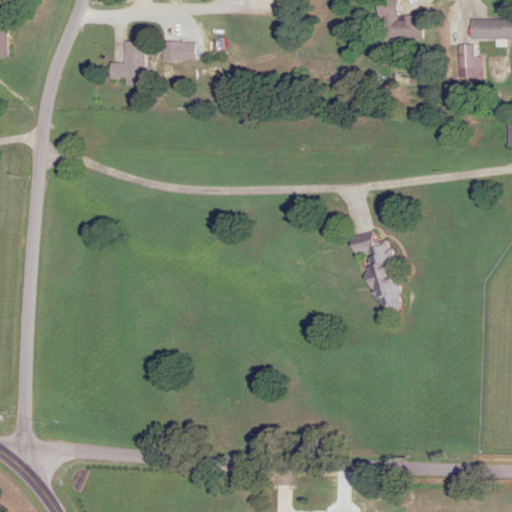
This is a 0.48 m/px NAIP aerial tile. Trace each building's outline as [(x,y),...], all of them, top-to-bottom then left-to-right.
[(420,39),(419,17),(394,18),(393,2),(374,3),(375,18),(382,17),(382,41),(420,39)] [(0,57),(12,58),(12,10),(0,10),(0,57)] [(468,41),(511,40),(511,18),(468,18),(468,41)] [(124,86),(146,86),(146,55),(149,55),(149,42),(122,42),(122,65),(106,65),(106,79),(124,79),(124,86)] [(179,62),(179,42),(161,43),(161,63),(179,62)] [(472,46),(458,46),(458,65),(472,65),(472,46)] [(395,240),(366,241),(369,300),(386,299),(386,308),(398,307),(395,240)]
